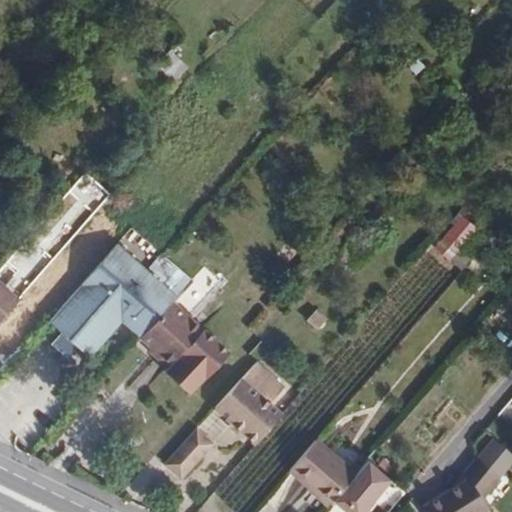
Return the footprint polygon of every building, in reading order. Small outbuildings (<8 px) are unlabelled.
[(421,72),(411,62),(405,67),(415,78),(421,72)] [(436,246),(451,258),(474,230),(459,218),(436,246)] [(115,244),(47,322),(59,333),(57,334),(72,348),(73,350),(75,350),(76,349),(88,360),(122,323),(139,337),(171,303),(176,297),(115,244)] [(279,274),(273,267),(265,276),(271,282),(279,274)] [(0,319),(16,303),(0,287),(0,319)] [(171,303),(139,337),(170,365),(202,331),(171,303)] [(323,322),(315,315),(306,324),(316,331),(323,322)] [(202,331),(167,369),(192,392),(227,354),(202,331)] [(72,348),(57,334),(55,337),(70,351),(72,348)] [(238,382),(213,410),(254,447),(278,418),(238,382)] [(194,430),(162,466),(179,481),(211,445),(194,430)] [(357,476),(315,440),(285,476),(327,511),(334,503),(357,476)] [(465,483),(420,509),(421,511),(483,511),(478,504),(496,482),(473,462),(461,475),(465,483)] [(357,476),(334,503),(343,511),(363,511),(371,503),(382,511),(389,511),(404,495),(367,464),(357,476)]
